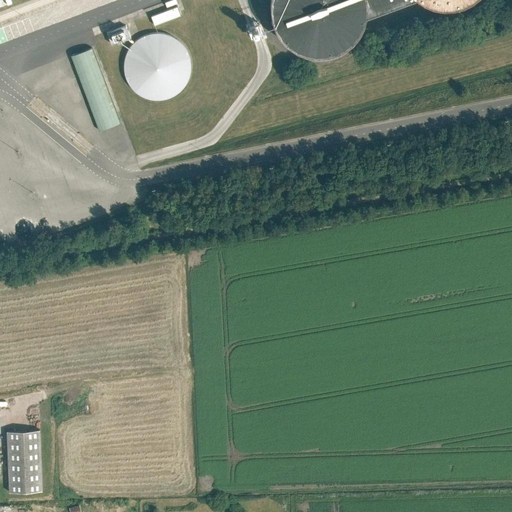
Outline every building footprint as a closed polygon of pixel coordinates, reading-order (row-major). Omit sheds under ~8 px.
[(270,0),(270,1),(270,10),(271,19),(275,28),(280,36),(286,43),(293,48),(302,52),(311,55),(320,55),(330,54),(338,51),(347,46),(354,40),(359,32),(364,24),(366,15),(406,0),(418,0),(422,2),(431,6),(440,8),(449,8),(458,7),(467,3),(472,0),(270,0)] [(147,15),(151,25),(180,14),(176,5),(147,15)] [(125,25),(102,32),(106,44),(129,37),(125,25)] [(191,71),(191,66),(191,62),(190,58),(189,54),(186,49),(184,45),(180,41),(176,38),(171,36),(166,34),(161,33),(156,33),(151,33),(147,34),(143,36),(139,38),(136,40),(133,43),(130,47),(127,51),(125,56),(124,61),(124,66),(124,71),(125,76),(127,81),(130,85),(132,89),(136,92),(139,95),(143,97),(147,98),(151,99),(156,100),(161,100),(166,99),(171,97),(175,95),(180,91),(183,88),(186,84),(188,79),(190,75),(191,71)] [(119,122),(90,48),(71,55),(100,129),(119,122)] [(7,431),(9,492),(42,490),(40,430),(7,431)]
